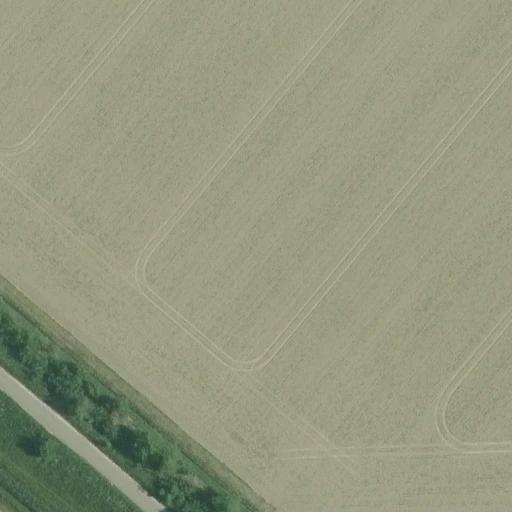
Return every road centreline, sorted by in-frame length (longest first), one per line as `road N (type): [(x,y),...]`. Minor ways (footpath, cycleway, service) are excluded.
road 1 (track): [(275,511),(0,278)]
road 2 (unclassified): [(148,511),(0,381)]
